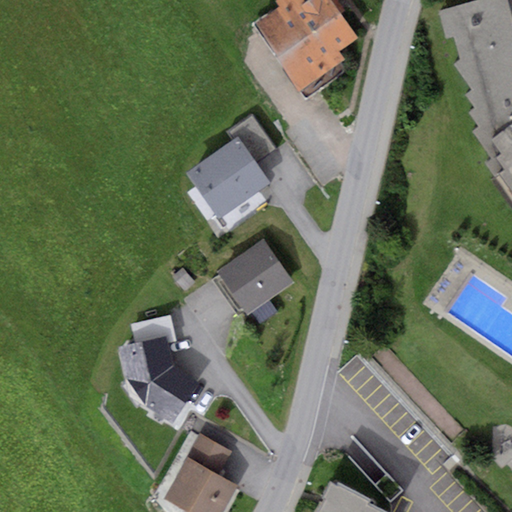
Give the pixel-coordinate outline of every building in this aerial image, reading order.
[(359,38),(331,0),(277,0),(276,1),(280,6),(255,24),(302,90),(345,59),(340,52),(359,38)] [(511,25),(505,0),(481,0),(439,12),(446,38),(454,36),(460,60),(453,64),(472,89),(465,95),(474,108),(469,112),(478,126),(471,132),(491,160),(486,164),(511,200),(511,25)] [(270,184),(239,138),(187,173),(217,219),(270,184)] [(293,282),(263,240),(216,273),(246,315),(293,282)] [(172,423),(199,384),(172,366),(168,343),(175,340),(171,316),(131,325),(135,343),(119,349),(127,379),(146,406),(172,423)] [(189,511),(223,511),(237,487),(219,476),(232,451),(199,434),(164,498),(189,511)] [(383,511),(331,482),(317,511),(383,511)]
